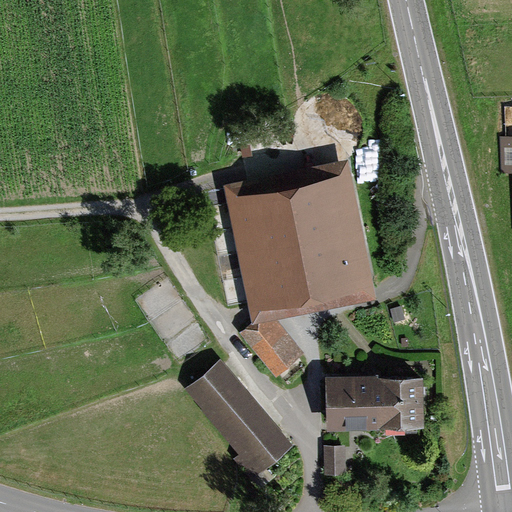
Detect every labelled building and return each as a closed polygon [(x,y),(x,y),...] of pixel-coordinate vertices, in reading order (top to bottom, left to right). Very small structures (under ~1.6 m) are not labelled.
[(511,133),(497,134),(498,172),(511,172),(511,188),(511,133)] [(275,319),(376,299),(349,160),(224,187),(252,326),(275,319)] [(305,355),(275,319),(252,326),(239,334),(276,379),(305,355)] [(253,478),(294,444),(222,359),(184,390),(244,461),(241,463),(253,478)] [(325,379),(327,430),(386,428),(386,433),(425,432),(423,375),(385,377),(325,379)] [(346,474),(346,446),(323,446),(323,475),(346,474)]
